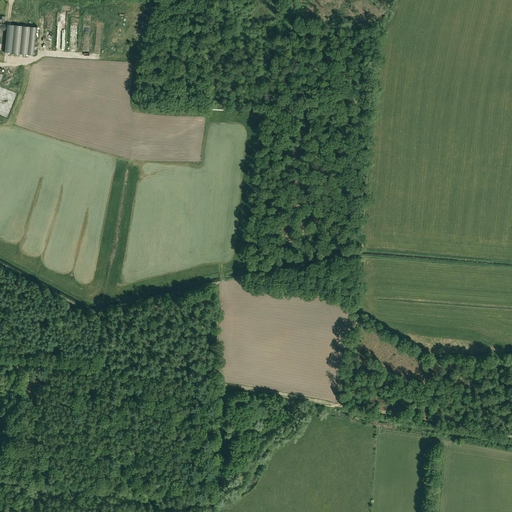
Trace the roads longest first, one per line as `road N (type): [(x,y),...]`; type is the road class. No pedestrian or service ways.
road 1 (track): [(338,405),(511,435)]
road 2 (track): [(338,405),(203,380)]
